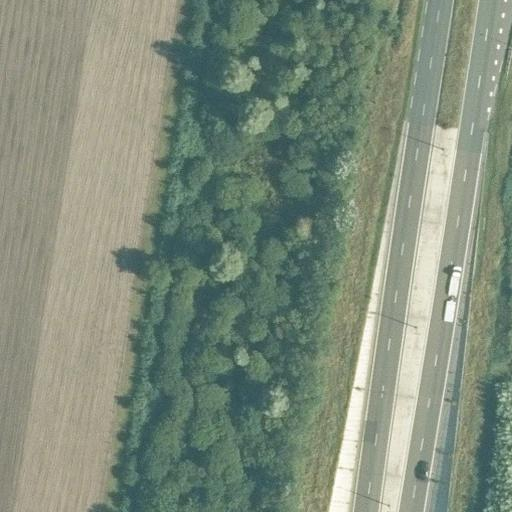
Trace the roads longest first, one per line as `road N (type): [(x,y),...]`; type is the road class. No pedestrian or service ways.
road 1 (primary): [(411,511),(490,0)]
road 2 (primary): [(442,0),(365,511)]
